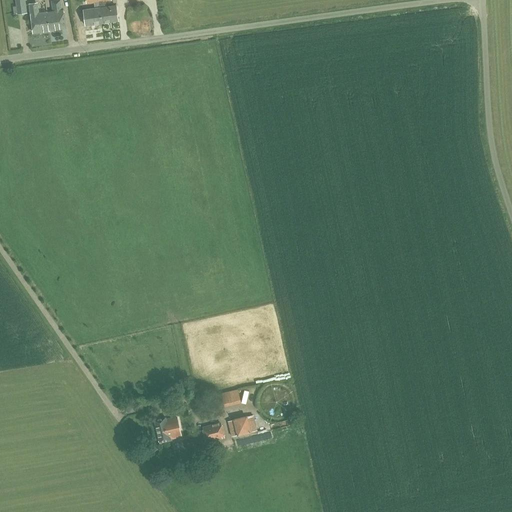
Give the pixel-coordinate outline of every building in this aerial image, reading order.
[(15,0),(17,14),(27,13),(25,0),(15,0)] [(47,12),(50,30),(66,28),(63,10),(61,10),(60,0),(51,1),(53,12),(47,12)] [(50,30),(47,12),(39,14),(38,3),(29,4),(31,15),(33,33),(50,30)] [(102,23),(118,21),(116,6),(99,8),(102,23)] [(85,25),(102,23),(99,8),(83,10),(85,25)] [(244,395),(227,401),(228,406),(245,400),(244,395)] [(233,420),(228,421),(232,436),(237,435),(237,436),(252,433),(251,432),(257,430),(254,415),(248,416),(248,415),(233,419),(233,420)] [(181,437),(177,417),(166,419),(166,417),(155,420),(160,443),(171,440),(170,439),(181,437)] [(207,442),(225,438),(221,423),(203,427),(207,442)]
